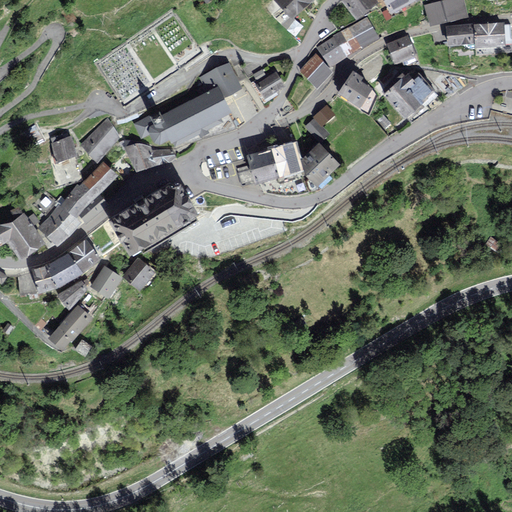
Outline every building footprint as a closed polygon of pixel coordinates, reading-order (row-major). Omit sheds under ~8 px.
[(278,0),(277,1),(291,17),(310,0),(278,0)] [(373,0),(347,0),(345,2),(357,18),(376,3),(373,0)] [(381,0),(391,19),(417,6),(414,0),(381,0)] [(444,0),(424,5),(429,28),(468,19),(463,0),(444,0)] [(335,38),(319,49),(331,64),(376,37),(367,21),(335,38)] [(476,27),(448,29),(449,49),(478,47),(478,52),(509,50),(507,25),(476,27)] [(407,38),(389,45),(396,63),(414,56),(407,38)] [(315,55),(299,71),(317,89),(333,73),(315,55)] [(234,61),(203,77),(208,88),(218,83),(225,96),(246,86),(234,61)] [(405,116),(432,91),(413,70),(386,95),(405,116)] [(355,73),(341,93),(362,107),(372,91),(362,84),(365,80),(355,73)] [(225,96),(218,83),(208,88),(170,107),(168,104),(135,121),(145,139),(151,136),(155,144),(166,146),(172,143),(176,149),(226,123),(223,119),(234,113),(225,96)] [(108,120),(84,143),(97,162),(120,138),(108,120)] [(320,140),(328,133),(315,120),(307,127),(320,140)] [(71,139),(53,145),(59,160),(77,154),(71,139)] [(174,158),(172,150),(152,151),(150,147),(139,143),(127,147),(139,171),(154,166),(174,158)] [(296,144),(250,157),(257,181),(303,168),(296,144)] [(307,180),(313,186),(338,164),(321,145),(304,161),(307,180)] [(112,175),(103,166),(41,227),(58,243),(69,235),(80,222),(74,217),(92,189),(95,192),(112,175)] [(196,215),(177,184),(144,204),(115,221),(134,253),(196,215)] [(109,200),(101,193),(80,216),(88,223),(109,200)] [(44,243),(25,213),(0,225),(0,243),(7,239),(21,257),(44,243)] [(82,272),(100,258),(87,242),(71,254),(49,268),(33,272),(38,291),(56,286),(82,272)] [(152,272),(138,261),(126,276),(140,287),(152,272)] [(94,287),(106,295),(120,276),(108,268),(94,287)] [(90,319),(78,308),(51,338),(63,348),(90,319)] [(86,356),(92,347),(82,341),(76,349),(86,356)]
